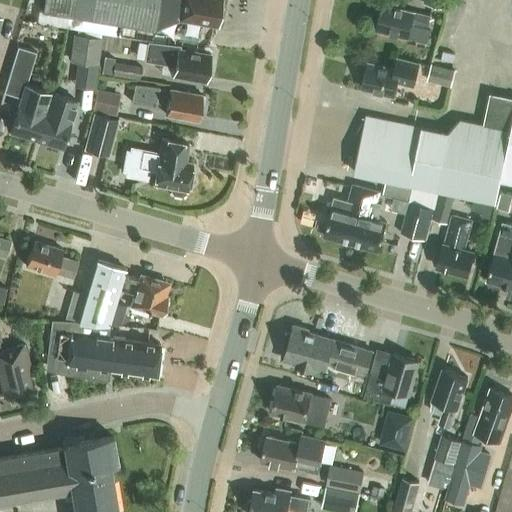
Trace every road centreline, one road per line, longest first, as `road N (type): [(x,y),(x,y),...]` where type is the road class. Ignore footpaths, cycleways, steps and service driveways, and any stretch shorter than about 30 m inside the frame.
road 1 (unclassified): [(511,342),(254,259)]
road 2 (unclassified): [(254,259),(0,186)]
road 3 (unclassified): [(254,259),(298,0)]
road 4 (residential): [(0,434),(147,403),(215,415)]
road 5 (unclassified): [(215,415),(254,259)]
